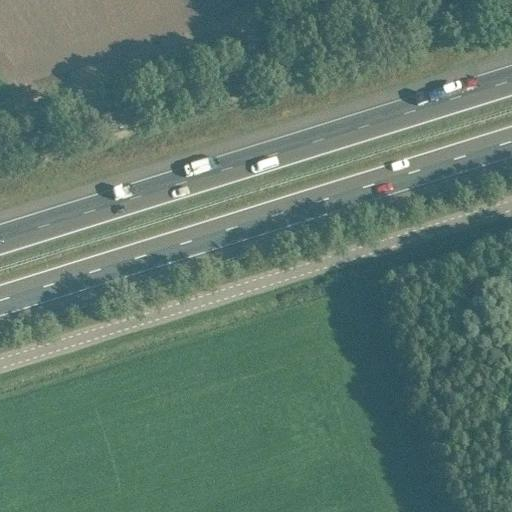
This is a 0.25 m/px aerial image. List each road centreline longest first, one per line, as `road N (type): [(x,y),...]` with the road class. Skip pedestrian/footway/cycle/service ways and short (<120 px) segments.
road 1 (unclassified): [(0,365),(511,205)]
road 2 (motorway): [(0,300),(511,141)]
road 3 (motorway): [(511,78),(0,237)]
road 4 (unclassified): [(0,156),(502,0)]
